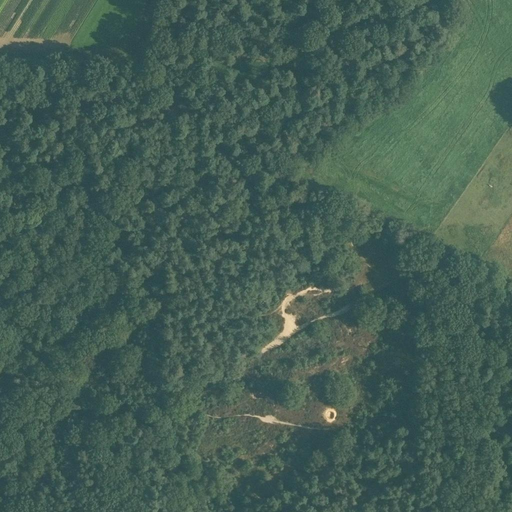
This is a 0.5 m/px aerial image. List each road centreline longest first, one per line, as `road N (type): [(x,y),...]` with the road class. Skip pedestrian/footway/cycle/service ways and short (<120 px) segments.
road 1 (track): [(220,363),(163,299),(0,161)]
road 2 (track): [(414,278),(443,301),(441,511)]
